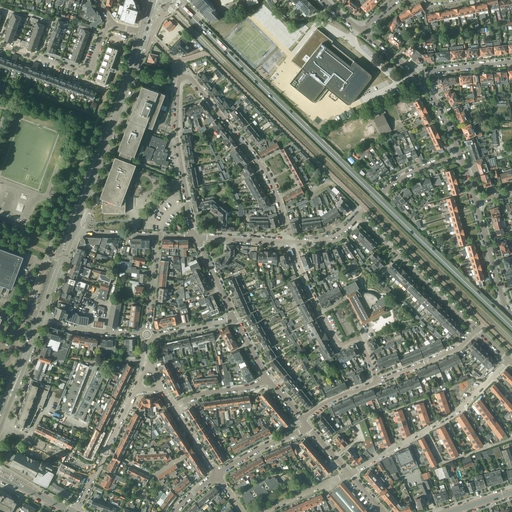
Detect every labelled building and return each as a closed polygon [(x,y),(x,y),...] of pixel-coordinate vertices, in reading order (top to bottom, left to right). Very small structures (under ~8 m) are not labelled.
[(85,12),(93,7),(94,7),(90,0),(82,6),(84,9),(84,10),(85,12)] [(117,14),(121,15),(120,19),(135,23),(137,13),(136,13),(137,11),(138,11),(138,10),(137,10),(135,2),(133,0),(125,0),(124,6),(120,5),(117,14)] [(218,15),(217,14),(216,15),(216,16),(212,11),(213,11),(216,10),(213,4),(212,2),(213,4),(214,5),(211,7),(204,0),(187,0),(189,2),(190,0),(209,20),(208,21),(209,23),(219,19),(216,16),(216,15),(218,15)] [(299,0),(296,4),(299,7),(297,9),(297,8),(294,10),(296,12),(303,5),(307,1),(305,0),(299,0)] [(357,0),(356,0),(353,0),(352,2),(350,0),(349,0),(345,5),(346,5),(346,6),(347,7),(348,7),(350,9),(354,3),(356,1),(357,0)] [(369,10),(371,8),(363,0),(360,0),(360,2),(361,3),(362,2),(364,4),(361,7),(366,12),(367,12),(368,11),(369,10)] [(368,0),(368,1),(366,0),(363,0),(371,8),(376,4),(375,3),(372,0),(368,0)] [(308,2),(307,1),(303,5),(296,12),(297,14),(301,11),(300,10),(301,9),(304,12),(307,9),(311,5),(311,6),(311,5),(311,4),(309,3),(308,2)] [(359,8),(359,7),(357,6),(359,4),(356,1),(354,3),(350,9),(352,11),(351,11),(354,13),(355,12),(356,12),(357,12),(357,14),(360,13),(360,10),(359,9),(359,8)] [(414,6),(418,13),(423,10),(420,3),(414,6)] [(307,9),(304,12),(307,16),(309,14),(311,15),(313,13),(314,14),(317,11),(315,9),(313,6),(312,7),(311,6),(311,5),(307,9)] [(409,9),(413,16),(418,13),(414,6),(412,8),(411,8),(410,9),(409,9)] [(86,19),(89,17),(97,12),(96,11),(93,7),(85,12),(84,12),(86,15),(84,16),(86,19)] [(406,11),(404,12),(408,19),(409,20),(411,19),(410,17),(413,16),(409,9),(409,10),(408,10),(407,10),(406,11)] [(90,25),(92,26),(95,27),(102,22),(101,22),(102,21),(102,20),(101,18),(101,17),(97,11),(96,11),(97,12),(89,17),(91,21),(92,20),(93,22),(91,24),(90,25)] [(399,15),(402,22),(408,19),(404,12),(399,15)] [(12,13),(4,34),(2,40),(3,40),(5,37),(4,40),(12,43),(13,40),(20,43),(21,40),(14,37),(15,35),(17,36),(19,31),(17,30),(19,25),(21,26),(23,20),(21,20),(22,17),(12,13)] [(394,19),(392,21),(397,27),(401,22),(396,17),(395,18),(394,18),(394,19)] [(58,20),(56,25),(64,28),(66,23),(58,20)] [(165,27),(170,31),(175,26),(170,21),(168,23),(167,21),(163,25),(165,27)] [(393,30),(397,27),(392,21),(390,23),(389,23),(388,24),(388,25),(387,25),(390,28),(390,29),(391,30),(392,30),(392,31),(393,30)] [(21,43),(28,46),(27,48),(35,51),(36,48),(37,48),(35,52),(36,52),(46,26),(37,23),(36,22),(35,25),(33,24),(31,29),(33,30),(32,35),(30,34),(28,40),(30,40),(29,43),(22,40),(21,43)] [(64,28),(56,25),(54,30),(62,33),(64,28)] [(301,68),(290,83),(313,102),(314,102),(315,103),(316,103),(317,103),(317,102),(318,102),(318,101),(328,89),(346,104),(347,104),(348,104),(349,104),(350,104),(351,103),(371,79),(371,78),(371,77),(371,76),(371,75),(371,74),(370,74),(332,43),(333,41),(317,28),(292,60),(301,68)] [(82,29),(80,34),(88,37),(90,32),(82,29)] [(54,30),(52,35),(60,38),(62,33),(54,30)] [(402,33),(404,31),(403,30),(402,31),(400,33),(400,32),(399,33),(396,36),(395,35),(396,34),(394,33),(393,34),(393,35),(392,34),(391,34),(390,34),(389,36),(389,37),(389,38),(390,38),(389,40),(390,41),(391,42),(394,44),(397,40),(402,33)] [(398,48),(403,42),(400,40),(404,35),(405,36),(406,34),(405,33),(404,31),(402,33),(397,40),(394,44),(396,45),(396,46),(397,47),(398,47),(398,48)] [(86,42),(88,37),(80,34),(78,39),(86,42)] [(60,38),(52,35),(50,41),(58,43),(60,38)] [(187,53),(188,53),(191,50),(184,43),(187,40),(183,36),(175,44),(179,47),(177,49),(183,55),(187,53)] [(78,39),(76,44),(84,47),(86,42),(78,39)] [(48,46),(57,49),(58,43),(50,41),(48,46)] [(422,54),(423,51),(420,48),(421,46),(420,45),(417,48),(416,50),(413,53),(410,57),(415,61),(417,63),(418,63),(419,63),(419,64),(423,64),(423,63),(422,58),(422,55),(422,54)] [(46,53),(48,54),(49,52),(52,53),(54,54),(55,54),(57,49),(48,46),(46,53)] [(99,73),(97,78),(98,78),(97,81),(98,81),(102,83),(105,84),(105,85),(106,85),(108,81),(106,81),(108,78),(109,78),(110,75),(109,74),(110,70),(112,71),(115,72),(116,72),(117,70),(116,69),(113,68),(115,61),(114,61),(115,57),(116,58),(118,54),(116,54),(118,50),(115,49),(108,46),(107,51),(108,51),(107,54),(106,53),(104,58),(106,58),(105,60),(104,60),(103,61),(101,66),(99,71),(101,72),(100,74),(99,73)] [(416,50),(417,48),(415,46),(414,48),(411,46),(409,48),(408,47),(406,48),(406,49),(405,48),(403,51),(405,53),(406,53),(406,54),(407,55),(408,55),(410,57),(413,53),(416,50)] [(81,57),(83,52),(74,49),(72,55),(81,57)] [(5,66),(4,67),(10,70),(19,73),(20,74),(22,74),(23,75),(31,78),(31,77),(37,79),(38,78),(41,71),(38,71),(38,69),(37,69),(38,65),(39,64),(39,63),(37,63),(34,62),(32,67),(33,67),(33,69),(25,66),(23,65),(15,62),(15,61),(16,61),(18,56),(16,55),(13,54),(13,56),(11,59),(11,57),(8,56),(7,59),(5,65),(5,66)] [(148,61),(151,62),(150,65),(155,66),(157,56),(150,54),(148,61)] [(71,60),(74,61),(76,62),(79,63),(81,57),(72,55),(71,60)] [(38,78),(37,79),(44,82),(49,69),(47,69),(46,71),(45,71),(46,70),(42,68),(41,71),(38,78)] [(217,68),(213,71),(219,78),(221,77),(223,75),(217,68)] [(44,82),(51,85),(54,77),(51,75),(52,74),(50,73),(51,70),(49,69),(44,82)] [(200,82),(206,77),(203,73),(204,72),(203,70),(196,75),(197,77),(197,78),(198,79),(200,82)] [(51,85),(57,87),(62,74),(60,73),(59,77),(58,76),(57,77),(54,77),(51,85)] [(64,75),(62,74),(57,87),(65,89),(65,88),(67,81),(64,80),(64,79),(63,78),(64,75)] [(473,75),(472,75),(473,85),(476,85),(477,86),(478,86),(478,90),(481,90),(480,86),(479,82),(478,74),(476,75),(475,74),(473,75)] [(451,89),(452,89),(451,84),(458,83),(457,77),(456,77),(456,76),(455,77),(454,77),(453,77),(447,78),(448,83),(449,83),(449,84),(450,89),(451,89)] [(206,88),(210,85),(208,82),(210,81),(206,77),(200,82),(203,86),(204,86),(205,88),(206,88)] [(68,78),(67,81),(65,88),(65,89),(71,92),(75,79),(73,78),(72,81),(71,81),(72,79),(68,78)] [(448,83),(447,78),(441,79),(441,78),(439,78),(439,79),(438,81),(437,81),(438,81),(437,81),(438,84),(439,85),(441,88),(441,87),(442,89),(444,92),(449,89),(450,89),(449,84),(449,83),(448,83)] [(75,79),(71,92),(73,93),(76,94),(80,83),(78,82),(77,83),(77,82),(78,80),(75,79)] [(80,83),(76,94),(82,96),(87,83),(85,82),(84,85),(83,85),(83,84),(80,83)] [(88,86),(89,84),(87,83),(82,96),(87,98),(91,90),(92,87),(88,86)] [(210,95),(217,90),(214,86),(212,88),(210,85),(206,88),(208,91),(207,91),(208,93),(210,95)] [(97,91),(100,92),(101,89),(95,86),(94,88),(92,87),(91,90),(87,98),(94,101),(97,92),(97,91)] [(136,165),(129,162),(132,155),(135,156),(146,126),(152,128),(165,94),(143,86),(138,97),(136,96),(128,119),(130,120),(118,150),(121,151),(118,158),(116,157),(100,198),(103,199),(102,212),(125,213),(126,199),(123,198),(136,165)] [(453,92),(451,89),(450,89),(449,89),(444,92),(445,93),(444,93),(445,93),(445,94),(447,97),(446,97),(447,97),(447,98),(447,99),(448,100),(449,100),(448,100),(456,96),(454,92),(453,92)] [(217,90),(210,95),(214,100),(214,99),(217,102),(221,98),(220,98),(222,96),(221,94),(220,94),(217,90)] [(465,101),(464,99),(461,100),(459,101),(456,96),(448,100),(449,100),(449,101),(449,102),(449,103),(450,103),(452,106),(458,102),(459,104),(461,102),(462,103),(465,102),(465,101)] [(221,109),(228,104),(225,100),(225,99),(224,97),(221,99),(221,98),(217,102),(219,104),(218,105),(219,106),(221,109)] [(468,100),(465,101),(466,105),(462,106),(454,109),(458,119),(458,118),(460,123),(464,121),(466,120),(467,120),(464,112),(468,110),(467,108),(470,107),(468,103),(474,101),(473,98),(468,100)] [(415,102),(414,103),(415,106),(410,109),(411,111),(423,105),(420,99),(417,101),(416,101),(415,101),(415,102)] [(197,104),(200,112),(204,111),(209,117),(205,120),(208,124),(216,119),(202,100),(197,104)] [(228,104),(221,109),(225,113),(227,115),(234,109),(232,107),(231,108),(228,104)] [(235,110),(231,113),(234,117),(243,110),(244,109),(244,108),(244,107),(243,106),(241,108),(240,106),(239,105),(234,109),(235,110)] [(418,110),(419,113),(426,110),(426,109),(426,108),(425,108),(425,107),(423,105),(411,111),(410,112),(411,114),(418,110)] [(197,118),(193,106),(188,108),(190,115),(193,114),(195,119),(197,118)] [(190,115),(188,108),(188,107),(182,107),(182,121),(186,121),(186,117),(190,115)] [(243,110),(234,117),(237,120),(245,113),(243,110)] [(426,110),(419,113),(421,117),(415,120),(416,122),(429,115),(427,113),(427,112),(427,111),(426,111),(426,110)] [(245,113),(237,120),(240,124),(248,117),(246,113),(245,113)] [(383,114),(376,118),(373,119),(381,136),(383,135),(384,136),(391,133),(390,131),(392,130),(383,114)] [(423,121),(425,124),(432,121),(429,115),(416,122),(417,124),(423,121)] [(248,117),(240,124),(243,128),(251,121),(248,117)] [(212,126),(215,130),(221,125),(218,121),(218,122),(216,120),(212,123),(210,124),(212,126)] [(246,133),(255,125),(252,122),(243,129),(246,133)] [(464,132),(464,133),(473,129),(474,128),(473,125),(474,125),(473,123),(462,128),(463,129),(462,129),(463,132),(464,132)] [(422,137),(424,136),(426,134),(429,133),(436,130),(433,124),(427,127),(428,131),(426,132),(421,134),(422,137)] [(192,129),(188,129),(188,125),(183,125),(183,129),(184,129),(184,133),(192,132),(192,129)] [(216,131),(218,134),(220,136),(221,135),(222,136),(226,132),(224,130),(225,129),(221,125),(215,130),(216,131)] [(255,125),(246,133),(249,136),(258,129),(255,125)] [(258,129),(249,136),(252,140),(261,133),(258,129)] [(467,139),(476,135),(473,129),(464,133),(467,139)] [(432,138),(439,135),(438,135),(438,134),(438,133),(437,133),(436,130),(429,133),(432,138)] [(226,144),(232,138),(229,134),(228,135),(226,132),(222,136),(224,138),(223,140),(226,144)] [(261,133),(252,140),(255,144),(264,136),(261,133)] [(183,143),(191,141),(190,134),(188,134),(182,135),(183,138),(182,138),(183,143)] [(166,160),(168,153),(166,153),(167,150),(165,149),(168,141),(151,135),(146,145),(147,146),(142,158),(150,161),(150,160),(167,166),(169,162),(166,160)] [(434,144),(441,141),(440,138),(440,137),(439,136),(439,135),(432,138),(434,144)] [(478,142),(476,137),(465,141),(467,146),(478,142)] [(232,138),(226,144),(231,150),(232,148),(236,145),(235,143),(232,138)] [(191,141),(183,143),(184,148),(185,148),(185,150),(185,151),(191,150),(190,149),(192,149),(191,141)] [(272,145),(276,151),(280,149),(277,143),(275,144),(273,141),(271,142),(272,145)] [(434,144),(429,147),(430,149),(433,148),(434,151),(438,149),(439,149),(440,149),(440,148),(444,146),(441,141),(434,144)] [(476,147),(476,148),(481,146),(486,144),(486,142),(480,144),(479,141),(478,142),(467,146),(468,150),(473,149),(476,147)] [(407,149),(404,151),(405,154),(408,161),(413,159),(411,154),(407,146),(407,143),(404,144),(406,146),(407,149)] [(413,159),(418,157),(414,147),(411,148),(409,145),(407,146),(411,154),(413,159)] [(232,157),(241,150),(238,146),(229,153),(232,157)] [(271,154),(268,147),(266,148),(265,146),(262,147),(267,156),(271,154)] [(398,150),(399,150),(398,148),(395,149),(399,156),(396,157),(399,165),(404,163),(398,150)] [(293,152),(292,149),(283,154),(285,159),(291,155),(290,153),(293,152)] [(401,149),(399,150),(398,150),(404,163),(408,161),(405,154),(403,155),(401,149)] [(186,160),(194,158),(193,153),(191,154),(191,151),(191,150),(185,151),(185,152),(186,154),(185,155),(186,160)] [(241,150),(232,157),(235,160),(244,153),(241,150)] [(385,150),(383,151),(386,155),(394,168),(398,165),(397,164),(392,157),(390,158),(385,150)] [(480,158),(484,156),(483,153),(481,154),(481,151),(480,151),(480,152),(479,152),(475,153),(470,155),(472,160),(480,158)] [(511,151),(497,155),(497,159),(510,156),(511,155),(511,151)] [(244,153),(235,160),(238,164),(247,157),(244,153)] [(383,159),(390,170),(394,168),(386,155),(384,156),(385,158),(383,159)] [(247,157),(238,164),(241,168),(250,160),(247,157)] [(477,160),(476,160),(477,163),(476,163),(477,166),(478,166),(478,168),(478,169),(480,173),(480,174),(481,174),(488,171),(491,170),(498,169),(497,165),(495,160),(488,161),(487,157),(484,158),(477,160)] [(194,158),(186,160),(187,165),(188,167),(193,166),(195,166),(194,158)] [(297,165),(296,164),(295,162),(298,161),(297,158),(288,163),(290,168),(297,165)] [(380,161),(377,164),(385,174),(389,171),(381,160),(380,161)] [(382,177),(385,174),(377,164),(377,163),(375,164),(377,167),(375,169),(382,177)] [(243,174),(251,167),(248,164),(240,171),(243,174)] [(293,173),(302,168),(301,166),(298,168),(297,166),(297,165),(290,168),(293,173)] [(251,167),(243,174),(245,178),(248,176),(255,171),(251,167)] [(302,168),(293,173),(295,178),(302,174),(301,172),(304,171),(302,168)] [(372,170),(371,168),(369,170),(378,181),(382,177),(375,169),(372,170)] [(369,173),(367,175),(374,184),(378,181),(369,170),(369,169),(367,171),(369,173)] [(446,172),(447,175),(444,176),(445,179),(450,177),(455,176),(453,170),(446,172)] [(246,184),(256,178),(254,174),(244,179),(241,181),(243,185),(246,184)] [(433,177),(436,185),(442,183),(439,175),(433,177)] [(450,177),(445,179),(445,181),(446,181),(447,184),(449,184),(449,183),(456,181),(457,180),(456,179),(455,176),(450,177)] [(307,177),(298,182),(300,187),(306,183),(305,181),(308,179),(307,177)] [(246,184),(248,188),(259,182),(256,178),(246,184)] [(429,190),(434,188),(429,178),(425,180),(429,190)] [(491,182),(490,178),(482,181),(484,187),(494,184),(493,181),(491,182)] [(420,182),(424,192),(429,190),(425,180),(420,182)] [(248,188),(251,192),(261,186),(259,182),(248,188)] [(419,194),(424,192),(420,182),(415,184),(419,194)] [(410,185),(413,193),(415,196),(419,194),(415,184),(410,185)] [(251,192),(253,196),(263,191),(261,186),(251,192)] [(414,200),(410,195),(413,193),(408,187),(404,190),(410,199),(412,201),(414,200)] [(453,195),(460,193),(458,187),(453,188),(451,189),(453,195)] [(205,209),(204,201),(203,199),(197,200),(195,188),(191,189),(196,211),(202,210),(202,209),(205,209)] [(299,200),(302,199),(297,190),(292,192),(296,198),(297,197),(299,200)] [(400,193),(407,202),(410,199),(404,190),(400,193)] [(263,191),(253,196),(255,200),(265,195),(263,191)] [(396,197),(404,207),(405,207),(407,204),(407,203),(407,202),(400,193),(396,197)] [(293,204),(288,195),(283,197),(288,206),(293,204)] [(404,207),(396,197),(392,200),(397,206),(399,204),(405,212),(407,210),(404,207)] [(447,200),(448,205),(455,203),(454,197),(446,199),(447,200)] [(210,208),(213,199),(204,201),(205,209),(206,208),(210,208)] [(213,199),(210,208),(214,211),(217,208),(218,209),(221,206),(220,205),(213,199)] [(341,199),(338,202),(347,211),(350,207),(341,199)] [(269,201),(258,204),(260,209),(271,205),(269,201)] [(344,214),(347,211),(338,202),(335,205),(337,207),(344,214)] [(219,215),(227,212),(221,206),(218,209),(217,208),(214,211),(218,215),(219,215)] [(335,207),(331,209),(338,219),(342,216),(335,207)] [(498,207),(490,210),(492,217),(500,214),(498,207)] [(328,212),(334,221),(338,219),(331,209),(328,212)] [(450,211),(451,215),(448,215),(445,216),(445,218),(449,217),(451,217),(459,215),(458,212),(458,211),(458,210),(457,209),(450,211)] [(219,221),(227,221),(227,216),(230,216),(230,212),(227,212),(219,215),(219,219),(219,221)] [(328,212),(324,214),(330,224),(334,221),(328,212)] [(272,214),(276,227),(281,226),(277,213),(272,214)] [(276,227),(272,214),(268,215),(272,228),(276,227)] [(326,227),(330,224),(324,214),(321,216),(321,220),(326,227)] [(500,215),(492,218),(493,220),(494,223),(501,221),(500,215)] [(293,218),(297,231),(302,230),(298,217),(293,218)] [(297,231),(293,218),(289,220),(293,233),(297,231)] [(462,226),(460,220),(453,222),(454,226),(451,227),(452,229),(455,228),(462,226)] [(231,226),(231,228),(226,227),(227,221),(219,221),(219,224),(218,224),(218,230),(226,231),(234,231),(234,226),(231,226)] [(501,221),(494,223),(495,229),(503,227),(501,221)] [(354,234),(358,237),(364,231),(362,229),(363,228),(359,224),(355,228),(355,229),(350,233),(353,236),(354,234)] [(506,226),(503,227),(495,229),(494,230),(495,232),(496,232),(497,235),(507,232),(506,226)] [(364,231),(358,237),(356,238),(360,242),(367,234),(364,231)] [(505,234),(506,234),(494,237),(495,242),(503,240),(502,238),(511,235),(511,239),(511,238),(511,231),(510,232),(505,234)] [(463,232),(456,234),(458,240),(465,238),(464,235),(465,234),(464,233),(463,232)] [(363,245),(371,237),(367,234),(360,242),(363,245)] [(80,239),(79,242),(88,245),(98,248),(101,238),(83,237),(83,236),(80,239)] [(371,237),(363,245),(366,248),(374,240),(371,237)] [(103,238),(99,250),(101,251),(102,249),(104,250),(108,238),(103,238)] [(108,238),(104,250),(109,252),(114,238),(108,238)] [(109,252),(109,253),(112,254),(114,249),(117,250),(120,238),(114,238),(109,252)] [(374,240),(366,248),(370,251),(377,244),(374,240)] [(511,246),(511,242),(510,243),(509,240),(499,243),(500,246),(499,246),(500,249),(500,248),(501,249),(511,246)] [(345,243),(354,256),(355,255),(353,250),(355,249),(351,243),(350,242),(349,241),(345,243)] [(96,254),(98,248),(88,245),(79,242),(77,247),(96,253),(96,254)] [(354,256),(345,243),(342,245),(347,254),(349,253),(351,257),(354,256)] [(467,247),(469,252),(476,250),(474,244),(467,246),(467,247)] [(336,248),(342,262),(344,261),(342,256),(345,255),(341,246),(336,248)] [(510,253),(511,252),(511,251),(511,246),(501,249),(501,252),(501,255),(502,254),(502,255),(510,253)] [(94,259),(96,253),(77,247),(75,252),(85,255),(88,256),(92,258),(94,259)] [(8,293),(8,292),(9,288),(11,289),(14,279),(15,280),(16,275),(22,257),(0,248),(0,294),(2,295),(3,295),(4,295),(5,295),(6,295),(7,294),(7,293),(8,293)] [(342,262),(336,248),(332,249),(336,259),(338,258),(340,263),(342,262)] [(226,256),(228,258),(227,259),(229,260),(233,256),(234,256),(234,250),(226,250),(226,255),(227,255),(226,256)] [(327,251),(330,264),(335,263),(331,250),(327,251)] [(74,257),(90,263),(90,262),(92,258),(88,256),(85,255),(75,252),(74,257)] [(284,254),(288,267),(293,265),(288,253),(284,254)] [(376,262),(380,257),(377,254),(376,255),(374,253),(371,256),(373,258),(371,260),(374,264),(376,262)] [(288,267),(284,254),(279,256),(284,269),(288,267)] [(305,255),(309,268),(314,266),(309,254),(305,255)] [(309,268),(305,255),(300,257),(305,269),(309,268)] [(131,256),(130,261),(137,262),(137,265),(141,266),(142,263),(144,264),(145,259),(131,256)] [(173,266),(177,266),(181,267),(180,259),(179,259),(179,257),(173,257),(173,256),(172,256),(171,259),(173,259),(173,260),(174,260),(174,262),(161,261),(160,264),(173,266)] [(226,256),(225,257),(224,259),(224,258),(219,260),(223,268),(227,266),(227,264),(229,260),(227,259),(228,258),(226,256)] [(469,264),(472,263),(479,261),(478,258),(479,258),(478,256),(477,256),(470,258),(471,261),(468,262),(469,264)] [(72,262),(81,265),(90,269),(92,263),(90,262),(90,263),(74,257),(72,262)] [(376,262),(374,264),(376,265),(377,267),(380,265),(381,267),(385,264),(383,262),(384,261),(380,257),(376,262)] [(504,262),(505,265),(511,263),(511,259),(511,257),(503,259),(504,261),(504,262)] [(185,263),(181,262),(182,272),(200,265),(199,263),(198,260),(197,259),(192,261),(189,262),(189,263),(190,265),(185,267),(185,263)] [(223,269),(223,268),(219,260),(215,262),(220,274),(226,271),(225,269),(223,269)] [(90,269),(81,265),(72,262),(70,267),(71,267),(79,270),(85,272),(90,274),(91,269),(90,269)] [(386,270),(389,273),(397,265),(394,262),(393,263),(388,268),(386,270)] [(200,265),(182,272),(183,275),(187,273),(192,271),(193,274),(201,270),(202,270),(200,265)] [(389,273),(393,276),(401,268),(397,265),(389,273)] [(69,272),(81,276),(84,277),(88,279),(90,274),(85,272),(79,270),(71,267),(69,272)] [(393,276),(396,280),(405,271),(401,267),(401,268),(393,276)] [(140,277),(140,281),(146,282),(147,274),(140,274),(139,274),(139,269),(131,268),(131,269),(124,268),(123,272),(137,274),(136,277),(140,277)] [(184,281),(184,283),(186,283),(190,281),(203,275),(201,270),(193,274),(194,276),(189,279),(184,281)] [(113,274),(100,271),(96,281),(101,283),(109,285),(113,274)] [(396,280),(399,283),(407,275),(408,275),(408,274),(405,271),(396,280)] [(84,278),(84,277),(81,276),(69,272),(67,277),(76,280),(79,281),(80,279),(82,280),(83,278),(84,278)] [(378,281),(380,283),(382,281),(380,278),(380,279),(378,277),(380,275),(378,273),(374,277),(378,281)] [(472,276),(469,277),(470,279),(476,277),(477,281),(478,281),(484,279),(482,273),(475,275),(472,276)] [(203,275),(190,281),(191,283),(196,280),(197,283),(205,280),(206,279),(205,277),(204,278),(203,275)] [(399,283),(403,286),(411,278),(408,275),(407,275),(399,283)] [(86,283),(79,281),(76,280),(67,277),(67,276),(65,281),(78,285),(85,288),(86,283)] [(230,285),(240,281),(238,276),(228,280),(230,285)] [(411,278),(403,286),(406,289),(414,281),(411,278)] [(289,288),(300,283),(298,279),(287,283),(289,288)] [(134,293),(135,293),(142,294),(143,293),(144,290),(143,290),(143,287),(139,287),(140,284),(138,284),(139,281),(130,280),(130,281),(133,283),(132,284),(132,285),(132,286),(134,293)] [(198,286),(194,288),(195,290),(208,285),(206,282),(207,282),(206,280),(205,280),(197,283),(198,286)] [(84,288),(85,288),(78,285),(65,281),(64,286),(73,289),(83,293),(84,290),(84,288)] [(230,285),(232,289),(242,285),(240,281),(230,285)] [(384,297),(378,299),(377,299),(377,298),(376,297),(376,296),(375,296),(374,295),(373,294),(372,294),(371,293),(370,293),(369,293),(368,293),(367,293),(366,293),(365,293),(364,293),(363,294),(362,294),(361,294),(360,292),(361,291),(355,281),(343,288),(346,294),(347,294),(352,304),(352,305),(356,314),(357,314),(363,324),(388,311),(385,305),(387,304),(384,297)] [(407,290),(410,293),(418,285),(415,282),(407,290)] [(109,285),(101,283),(99,289),(101,289),(108,292),(110,285),(109,285)] [(302,287),(300,283),(289,288),(291,292),(302,287)] [(208,285),(195,290),(196,292),(201,290),(202,293),(210,290),(210,289),(209,287),(208,285)] [(242,285),(232,289),(234,293),(244,289),(242,285)] [(422,289),(418,285),(410,293),(414,297),(422,289)] [(82,297),(83,293),(73,289),(64,286),(62,291),(79,296),(82,297)] [(184,297),(183,289),(183,286),(179,286),(179,289),(178,289),(176,299),(182,298),(184,297)] [(334,288),(339,299),(343,296),(338,286),(334,288)] [(303,292),(302,287),(291,292),(293,296),(303,292)] [(334,288),(330,291),(335,301),(339,299),(334,288)] [(244,289),(234,293),(236,298),(246,293),(244,289)] [(414,297),(417,300),(425,292),(422,289),(414,297)] [(82,297),(79,296),(62,291),(61,296),(80,302),(81,297),(82,297)] [(330,291),(326,293),(331,303),(336,301),(335,301),(330,291)] [(303,292),(293,296),(295,300),(305,296),(303,292)] [(425,292),(417,300),(420,303),(428,295),(425,292)] [(326,293),(322,295),(327,305),(326,305),(327,306),(331,303),(326,293)] [(204,298),(199,300),(201,305),(214,299),(213,298),(214,298),(213,296),(212,296),(212,295),(205,299),(204,298)] [(327,305),(322,295),(317,298),(323,307),(326,305),(327,305)] [(77,308),(79,303),(69,300),(68,299),(60,296),(58,301),(76,308),(77,308)] [(307,300),(305,296),(295,300),(297,305),(307,300)] [(425,308),(433,299),(429,296),(421,304),(425,308)] [(178,310),(186,308),(185,303),(183,304),(182,298),(176,299),(175,300),(176,302),(175,302),(176,306),(177,306),(178,310)] [(240,308),(247,304),(251,303),(250,300),(251,300),(250,298),(238,303),(240,308)] [(108,326),(117,327),(122,301),(113,299),(108,326)] [(433,299),(425,308),(428,311),(436,302),(435,302),(433,299)] [(57,306),(66,309),(70,311),(75,312),(76,308),(58,301),(57,304),(57,306)] [(300,311),(310,305),(308,301),(298,306),(300,311)] [(431,314),(439,306),(438,305),(439,304),(436,301),(435,302),(436,302),(428,311),(431,314)] [(208,309),(201,312),(202,314),(218,307),(217,306),(218,306),(217,304),(216,304),(216,303),(207,307),(208,309)] [(300,311),(302,315),(312,309),(311,306),(310,305),(300,311)] [(57,306),(54,314),(55,316),(66,320),(70,311),(66,309),(57,306)] [(254,308),(254,306),(241,312),(243,316),(251,313),(250,310),(254,308)] [(434,317),(442,309),(439,306),(431,314),(434,317)] [(218,307),(202,314),(204,319),(212,315),(212,316),(215,315),(214,314),(219,312),(220,311),(218,307)] [(186,308),(178,311),(180,323),(182,323),(190,321),(187,308),(186,308)] [(305,319),(315,314),(312,309),(302,315),(303,317),(301,318),(302,320),(305,319)] [(438,320),(446,312),(442,309),(434,317),(438,320)] [(70,311),(66,320),(78,324),(88,325),(89,317),(79,316),(77,313),(75,312),(70,311)] [(170,311),(173,324),(173,325),(179,323),(177,316),(178,315),(177,314),(173,314),(173,311),(170,311)] [(248,321),(258,316),(256,312),(246,316),(248,321)] [(446,312),(438,320),(441,324),(449,316),(446,312)] [(317,317),(315,314),(305,319),(307,323),(317,317)] [(164,327),(168,326),(166,318),(165,318),(165,317),(162,318),(162,316),(161,316),(159,317),(162,327),(164,326),(164,327)] [(258,316),(248,321),(250,325),(258,322),(260,321),(258,316)] [(442,324),(445,328),(453,320),(450,316),(442,324)] [(288,327),(291,326),(290,323),(296,320),(295,318),(287,323),(288,324),(287,324),(288,327)] [(154,324),(155,324),(156,329),(162,327),(160,319),(154,321),(154,322),(154,324)] [(318,323),(316,319),(304,326),(305,328),(307,327),(308,329),(318,324),(318,323)] [(254,330),(264,324),(262,320),(252,326),(254,330)] [(453,320),(445,328),(449,331),(457,323),(453,320)] [(460,326),(457,323),(449,331),(452,334),(455,332),(460,326)] [(254,330),(256,333),(257,334),(266,328),(264,324),(254,330)] [(320,328),(318,324),(308,329),(310,333),(320,328)] [(222,336),(230,331),(227,326),(224,328),(223,327),(220,329),(220,330),(219,331),(221,333),(217,336),(216,339),(219,338),(220,337),(222,336)] [(463,330),(460,326),(455,332),(460,338),(464,334),(462,331),(463,330)] [(62,337),(63,337),(66,338),(68,333),(65,332),(51,327),(50,328),(49,332),(60,336),(62,337)] [(258,338),(268,332),(266,328),(257,334),(256,333),(256,334),(258,338)] [(315,336),(322,332),(320,328),(310,333),(312,337),(315,336)] [(231,333),(230,331),(222,336),(223,337),(224,337),(225,340),(232,336),(230,333),(231,333)] [(327,337),(327,336),(325,332),(324,333),(323,331),(322,332),(315,336),(316,338),(319,336),(322,340),(327,337)] [(60,336),(49,332),(47,336),(61,341),(66,343),(67,343),(69,344),(70,342),(67,341),(68,339),(66,339),(66,338),(63,337),(62,337),(60,336)] [(211,332),(208,333),(210,341),(213,340),(214,345),(216,345),(216,342),(216,339),(217,336),(216,334),(214,334),(214,333),(211,333),(211,332)] [(268,332),(258,338),(261,343),(261,342),(271,337),(268,332)] [(198,344),(196,335),(193,336),(193,337),(190,337),(194,351),(196,351),(195,347),(199,347),(198,344)] [(205,348),(204,342),(203,335),(200,336),(199,335),(196,335),(198,344),(199,347),(199,349),(205,348)] [(69,344),(67,343),(66,343),(61,341),(47,336),(45,341),(57,345),(68,349),(69,346),(67,345),(67,344),(69,344)] [(229,345),(235,342),(232,336),(225,340),(223,341),(226,346),(228,345),(229,345)] [(316,338),(317,341),(319,343),(316,345),(317,347),(320,346),(328,342),(329,341),(328,340),(328,339),(327,337),(322,340),(319,336),(316,338)] [(263,346),(273,341),(271,337),(261,342),(261,343),(263,346)] [(375,338),(368,342),(368,343),(370,346),(382,340),(381,338),(379,339),(378,337),(375,339),(375,338)] [(185,347),(186,350),(190,350),(191,356),(193,355),(191,345),(189,338),(187,338),(183,338),(185,347)] [(108,339),(107,339),(106,349),(112,349),(112,352),(115,352),(115,339),(113,339),(108,339)] [(135,349),(135,339),(125,339),(125,344),(129,344),(129,353),(132,353),(132,349),(135,349)] [(440,339),(435,341),(439,351),(444,348),(440,339)] [(382,340),(370,346),(371,349),(372,350),(379,347),(378,345),(383,342),(382,340)] [(45,341),(43,346),(66,354),(68,349),(57,345),(45,341)] [(273,341),(263,346),(266,350),(275,345),(273,341)] [(435,341),(430,343),(434,353),(439,351),(435,341)] [(473,350),(478,344),(475,341),(473,343),(471,341),(467,345),(473,350)] [(168,354),(166,343),(165,343),(165,342),(162,343),(163,344),(162,344),(162,348),(161,348),(162,352),(161,352),(162,355),(164,361),(168,360),(173,359),(172,356),(171,356),(170,354),(168,354)] [(227,349),(229,347),(231,350),(238,347),(235,342),(229,345),(228,345),(226,346),(227,349)] [(320,352),(330,346),(328,342),(320,346),(317,347),(320,352)] [(425,346),(429,355),(434,353),(430,343),(425,346)] [(353,356),(357,354),(358,356),(361,354),(358,349),(356,344),(355,344),(350,346),(350,347),(348,348),(353,356)] [(482,348),(478,344),(473,350),(471,352),(474,356),(482,348)] [(43,346),(42,351),(54,355),(54,354),(65,358),(66,354),(43,346)] [(322,355),(332,350),(330,346),(320,352),(322,355)] [(424,357),(429,355),(425,346),(420,348),(424,357)] [(267,357),(277,350),(274,347),(272,349),(271,348),(265,353),(267,357)] [(344,350),(350,360),(350,362),(355,359),(355,360),(356,360),(355,357),(354,358),(353,356),(348,348),(344,350)] [(420,348),(414,350),(418,360),(423,358),(420,348)] [(477,359),(485,351),(482,348),(474,356),(477,359)] [(229,358),(234,357),(241,354),(241,353),(239,350),(227,355),(228,356),(229,358)] [(277,350),(267,357),(270,361),(279,354),(277,350)] [(332,350),(322,355),(324,360),(335,354),(332,350)] [(344,350),(340,352),(346,362),(350,360),(344,350)] [(414,350),(409,352),(413,362),(418,360),(414,350)] [(64,360),(65,358),(54,354),(54,355),(42,351),(40,355),(51,359),(58,359),(58,360),(64,360)] [(489,354),(485,351),(477,359),(481,362),(489,354)] [(341,364),(346,362),(340,352),(336,354),(341,364)] [(396,352),(391,354),(395,364),(400,361),(396,352)] [(409,352),(404,354),(408,364),(413,362),(409,352)] [(243,357),(241,353),(241,354),(234,357),(229,358),(231,362),(237,359),(243,357)] [(457,353),(452,355),(457,365),(462,362),(457,353),(458,353),(457,353)] [(391,354),(386,356),(390,366),(395,364),(391,354)] [(404,354),(399,356),(403,366),(408,364),(404,354)] [(39,360),(54,365),(56,365),(58,360),(58,359),(51,359),(40,355),(39,360)] [(452,355),(447,358),(452,367),(457,365),(452,355)] [(481,363),(485,366),(493,358),(489,355),(481,363)] [(272,367),(281,360),(278,356),(276,358),(269,363),(272,367)] [(385,368),(390,366),(386,356),(381,358),(385,368)] [(380,370),(385,368),(381,358),(376,360),(380,370)] [(442,360),(447,369),(452,367),(447,358),(442,360)] [(488,370),(496,362),(493,358),(485,366),(488,370)] [(53,366),(54,365),(39,360),(37,364),(49,368),(50,368),(51,366),(53,366)] [(163,370),(176,364),(179,362),(180,362),(179,360),(178,360),(175,360),(175,362),(173,363),(169,365),(168,362),(161,365),(163,370)] [(275,370),(284,363),(281,360),(272,367),(275,370)] [(442,372),(447,369),(442,360),(438,362),(438,363),(442,372)] [(246,365),(247,364),(245,361),(237,364),(238,366),(234,368),(235,370),(240,367),(246,365)] [(176,364),(163,370),(166,375),(173,372),(171,369),(173,368),(173,369),(181,365),(179,362),(176,364)] [(77,371),(86,374),(90,365),(89,366),(81,363),(77,371)] [(287,367),(284,363),(275,370),(278,374),(287,367)] [(437,363),(431,365),(435,374),(440,372),(437,363)] [(123,365),(122,368),(125,369),(132,373),(134,367),(127,364),(126,367),(123,365)] [(431,365),(426,367),(430,376),(435,374),(431,365)] [(320,372),(319,370),(316,366),(313,367),(314,367),(311,369),(314,375),(320,372)] [(287,367),(278,374),(281,377),(290,370),(287,367)] [(426,367),(421,369),(425,378),(430,376),(426,367)] [(34,373),(52,379),(52,377),(47,375),(43,374),(44,371),(36,368),(36,369),(35,369),(34,371),(35,371),(34,373)] [(93,377),(102,381),(105,374),(96,369),(97,368),(93,377)] [(239,378),(251,372),(249,368),(242,372),(243,374),(238,376),(239,378)] [(125,369),(122,374),(129,378),(132,373),(125,369)] [(416,371),(418,376),(420,380),(425,378),(421,369),(416,371)] [(501,374),(507,379),(507,380),(511,376),(505,370),(501,374)] [(77,371),(74,379),(83,382),(86,374),(77,371)] [(285,382),(294,375),(291,371),(282,378),(284,382),(285,382)] [(173,372),(166,375),(168,381),(175,377),(174,375),(173,372)] [(245,379),(253,375),(251,372),(239,378),(241,381),(245,379)] [(354,381),(364,377),(362,372),(352,376),(354,381)] [(34,373),(33,377),(41,380),(50,383),(52,379),(34,373)] [(121,378),(120,380),(127,383),(129,378),(122,374),(121,378)] [(253,375),(245,379),(246,381),(245,381),(242,383),(243,384),(247,383),(255,379),(253,375)] [(297,379),(297,378),(294,375),(285,382),(284,382),(287,386),(297,379)] [(412,378),(416,387),(421,385),(417,376),(412,378)] [(511,377),(511,376),(507,380),(507,379),(503,383),(505,385),(507,382),(511,386),(511,384),(511,377)] [(89,385),(98,389),(102,381),(93,377),(89,385)] [(168,381),(171,386),(178,382),(180,381),(178,378),(176,379),(175,377),(168,381)] [(291,389),(300,382),(302,380),(301,379),(300,379),(299,377),(297,378),(297,379),(287,386),(290,390),(291,390),(291,389)] [(364,377),(354,381),(355,385),(366,381),(364,377)] [(62,389),(58,388),(51,385),(32,378),(15,423),(28,429),(38,408),(42,409),(49,390),(56,392),(55,396),(60,398),(63,390),(62,389)] [(116,378),(115,380),(117,381),(116,384),(124,388),(127,383),(120,380),(118,379),(116,378)] [(411,390),(416,387),(412,378),(407,380),(411,390)] [(71,387),(80,390),(83,382),(74,379),(71,387)] [(340,380),(338,381),(342,390),(348,388),(345,382),(342,383),(340,380)] [(406,391),(411,390),(407,380),(402,382),(406,391)] [(171,386),(173,391),(180,387),(182,386),(184,385),(184,383),(179,385),(178,382),(171,386)] [(291,389),(291,390),(294,393),(303,386),(300,382),(291,389)] [(332,395),(328,385),(326,382),(322,384),(323,387),(323,388),(325,391),(328,397),(332,395)] [(401,394),(406,391),(402,382),(397,384),(401,394)] [(183,392),(181,389),(188,386),(190,391),(191,393),(193,391),(190,385),(189,383),(184,385),(182,386),(180,387),(173,391),(176,396),(183,392)] [(113,389),(115,390),(122,393),(124,388),(116,384),(114,387),(113,389)] [(330,384),(328,385),(332,395),(337,393),(335,386),(332,388),(330,384)] [(494,384),(490,388),(495,393),(495,394),(499,390),(494,384)] [(85,392),(94,397),(98,389),(89,385),(85,392)] [(298,398),(304,393),(302,390),(306,387),(305,386),(295,394),(298,398)] [(386,388),(389,395),(391,394),(392,398),(395,397),(391,386),(386,388)] [(71,387),(68,394),(77,398),(80,390),(71,387)] [(368,391),(372,400),(377,398),(373,388),(368,391)] [(115,390),(113,395),(119,398),(122,393),(115,390)] [(385,401),(381,390),(376,392),(376,393),(378,399),(381,398),(383,402),(385,401)] [(499,390),(495,394),(497,396),(500,400),(504,396),(499,390)] [(300,401),(311,393),(309,391),(305,394),(304,393),(298,398),(300,401)] [(367,402),(368,404),(372,402),(372,400),(368,391),(363,393),(367,402)] [(82,400),(91,404),(94,397),(85,392),(82,400)] [(265,392),(259,396),(263,401),(269,396),(265,392)] [(304,405),(310,400),(308,398),(312,394),(311,393),(300,401),(304,405)] [(362,404),(367,402),(363,393),(358,395),(362,404)] [(68,394),(65,402),(74,406),(77,398),(68,394)] [(362,404),(358,395),(353,397),(356,406),(362,404)] [(437,399),(439,404),(447,401),(445,398),(449,397),(448,395),(437,399)] [(481,395),(473,403),(474,404),(476,402),(480,400),(480,399),(482,396),(481,395)] [(263,401),(258,405),(260,407),(261,406),(261,407),(265,403),(267,406),(273,401),(269,396),(263,401)] [(504,396),(500,400),(505,405),(509,402),(504,396)] [(112,397),(109,402),(116,405),(119,400),(112,397)] [(352,397),(347,399),(352,411),(357,410),(355,407),(356,406),(354,403),(352,397)] [(342,402),(347,413),(347,414),(352,411),(347,399),(342,402)] [(474,404),(477,408),(487,402),(485,400),(482,402),(480,399),(480,400),(476,402),(474,404)] [(78,408),(87,412),(91,404),(82,400),(78,408)] [(310,400),(304,405),(306,408),(308,407),(310,409),(315,405),(310,400)] [(273,401),(267,406),(268,408),(270,410),(276,405),(273,401)] [(70,415),(74,406),(65,402),(62,410),(71,414),(70,415)] [(109,402),(107,407),(114,410),(116,405),(109,402)] [(342,416),(347,413),(342,402),(337,404),(341,413),(342,416)] [(477,408),(480,412),(486,408),(484,405),(487,403),(487,402),(477,408)] [(98,403),(96,408),(100,410),(103,411),(104,409),(103,409),(101,408),(100,407),(99,406),(100,404),(99,403),(98,403)] [(341,413),(337,404),(332,406),(336,415),(341,413)] [(276,405),(270,410),(272,412),(274,414),(280,409),(276,405)] [(452,407),(452,405),(441,409),(442,414),(450,412),(449,408),(452,407)] [(189,415),(195,411),(192,406),(186,410),(189,415)] [(429,408),(428,406),(417,409),(419,415),(427,413),(425,409),(429,408)] [(107,407),(104,412),(111,415),(114,410),(107,407)] [(87,412),(78,408),(74,417),(75,415),(83,420),(87,412)] [(396,417),(403,414),(402,411),(405,410),(405,408),(394,412),(396,417)] [(486,408),(480,412),(484,417),(493,410),(491,409),(488,411),(486,408)] [(160,413),(163,418),(170,414),(167,409),(160,413)] [(274,418),(272,420),(274,422),(284,414),(280,409),(274,414),(272,416),(274,418)] [(195,411),(189,415),(192,420),(204,412),(203,410),(197,414),(195,411)] [(493,412),(493,410),(484,417),(487,421),(493,417),(491,414),(493,412)] [(104,412),(102,417),(109,421),(111,415),(104,412)] [(133,417),(140,421),(142,416),(146,417),(145,415),(143,415),(142,416),(140,414),(136,412),(133,417)] [(204,412),(192,420),(195,425),(201,421),(200,418),(206,414),(204,412)] [(326,420),(326,419),(321,413),(317,417),(319,419),(317,421),(320,425),(326,420)] [(456,417),(459,422),(469,416),(468,414),(465,416),(463,413),(456,417)] [(173,419),(170,414),(163,418),(166,423),(173,419)] [(284,414),(274,422),(275,424),(277,423),(279,425),(287,418),(284,414)] [(432,418),(432,416),(421,419),(423,425),(430,423),(429,419),(432,418)] [(462,427),(469,422),(467,419),(470,417),(469,416),(459,422),(462,427)] [(99,422),(106,426),(109,421),(102,417),(100,422),(99,422)] [(133,417),(131,422),(138,426),(139,426),(142,422),(141,421),(140,421),(133,417)] [(329,417),(326,419),(326,420),(320,425),(323,428),(332,421),(329,417)] [(487,421),(490,426),(499,419),(497,417),(495,419),(493,417),(487,421)] [(287,418),(279,425),(281,427),(279,429),(281,431),(291,423),(287,418)] [(409,418),(398,422),(400,427),(407,424),(406,421),(409,420),(409,418)] [(176,424),(173,419),(166,423),(164,424),(166,427),(164,429),(165,430),(168,429),(169,428),(176,424)] [(500,421),(499,419),(490,426),(493,430),(499,425),(497,423),(500,421)] [(97,421),(96,423),(99,424),(97,427),(97,428),(104,431),(106,426),(99,422),(97,421)] [(203,427),(207,424),(209,423),(208,421),(205,423),(204,422),(203,423),(201,421),(195,425),(198,430),(203,427)] [(332,421),(323,428),(326,432),(335,425),(332,421)] [(136,429),(138,426),(131,422),(128,428),(135,431),(136,429)] [(470,425),(469,422),(462,427),(465,431),(475,425),(473,423),(470,425)] [(263,431),(266,436),(271,434),(268,428),(266,429),(265,427),(264,427),(262,423),(260,424),(263,431)] [(173,432),(179,428),(176,424),(169,428),(168,429),(165,430),(165,431),(166,433),(168,431),(170,434),(172,432),(173,432)] [(207,424),(203,427),(198,430),(201,435),(209,429),(210,429),(207,424)] [(380,433),(385,431),(383,424),(378,426),(376,426),(369,428),(370,430),(377,428),(379,428),(380,433)] [(38,425),(35,431),(40,434),(44,427),(38,425)] [(338,428),(335,425),(326,432),(329,435),(338,428)] [(439,434),(450,429),(449,427),(445,429),(444,425),(437,429),(439,434)] [(475,427),(475,425),(465,431),(468,436),(474,432),(472,428),(475,427)] [(499,425),(493,430),(496,434),(505,428),(504,426),(501,428),(499,425)] [(44,427),(40,434),(45,436),(49,430),(44,427)] [(138,433),(135,431),(128,428),(126,433),(132,436),(135,438),(138,433)] [(173,432),(175,437),(182,433),(179,428),(173,432)] [(412,428),(401,432),(402,435),(399,436),(400,438),(410,435),(409,431),(412,430),(412,428)] [(505,428),(496,434),(501,441),(509,439),(504,432),(506,430),(505,428)] [(49,430),(45,436),(51,439),(54,432),(55,430),(53,429),(52,431),(49,430)] [(96,429),(94,434),(100,438),(103,432),(96,429)] [(201,435),(204,439),(210,435),(212,434),(213,434),(209,429),(201,435)] [(439,434),(442,439),(449,435),(447,432),(450,431),(450,429),(439,434)] [(261,439),(266,436),(263,431),(258,433),(261,439)] [(54,432),(51,439),(56,441),(59,435),(54,432)] [(476,435),(474,432),(468,436),(471,440),(480,434),(479,433),(476,435)] [(126,433),(123,438),(130,441),(132,436),(126,433)] [(185,438),(182,433),(175,437),(174,438),(171,440),(173,442),(175,440),(177,439),(179,442),(185,438)] [(247,433),(245,434),(250,445),(256,442),(253,436),(250,437),(249,434),(248,435),(247,433)] [(94,434),(91,439),(98,443),(100,438),(94,434)] [(240,438),(241,439),(242,441),(245,447),(250,445),(245,434),(242,435),(243,437),(240,438)] [(337,445),(344,439),(340,434),(333,439),(336,442),(335,443),(337,445)] [(481,436),(480,434),(471,440),(474,445),(480,441),(478,438),(481,436)] [(59,435),(56,441),(61,444),(64,437),(59,435)] [(64,437),(61,444),(66,446),(69,439),(66,438),(67,436),(65,435),(64,437)] [(210,435),(204,439),(207,444),(214,440),(210,435)] [(445,444),(455,438),(454,437),(450,438),(449,435),(442,439),(443,442),(444,442),(445,444)] [(423,437),(419,440),(422,446),(427,444),(423,437)] [(121,443),(127,446),(127,447),(129,447),(130,444),(133,446),(134,443),(131,442),(130,442),(130,441),(123,438),(121,443)] [(188,442),(185,438),(179,442),(182,447),(188,442)] [(242,441),(241,439),(238,440),(237,438),(234,439),(236,441),(237,444),(240,450),(245,447),(242,441)] [(390,445),(388,438),(383,440),(384,443),(380,445),(381,448),(390,445)] [(445,444),(447,448),(454,445),(452,442),(455,440),(455,438),(445,444)] [(69,439),(66,446),(71,449),(74,442),(75,440),(73,439),(72,441),(69,439)] [(91,439),(89,445),(96,448),(98,443),(91,439)] [(303,448),(309,443),(305,439),(301,442),(300,441),(298,443),(296,442),(293,443),(292,445),(296,455),(299,452),(296,447),(297,445),(298,444),(299,444),(303,448)] [(344,439),(337,445),(339,447),(340,447),(342,449),(348,444),(344,439)] [(371,439),(366,441),(362,444),(367,449),(370,447),(374,445),(371,439)] [(214,440),(207,444),(210,449),(217,445),(220,443),(221,442),(220,440),(215,443),(214,440)] [(237,444),(236,441),(233,442),(230,444),(235,452),(240,450),(237,444)] [(482,444),(480,441),(474,445),(476,449),(486,443),(485,442),(482,444)] [(184,452),(186,454),(193,450),(189,444),(188,442),(182,447),(183,449),(184,452)] [(217,445),(210,449),(213,454),(220,450),(223,448),(221,445),(223,444),(221,442),(220,443),(217,445)] [(125,452),(127,447),(127,446),(121,443),(118,448),(125,452)] [(309,443),(303,448),(299,452),(301,454),(303,456),(306,454),(307,453),(313,448),(309,443)] [(294,453),(293,451),(290,444),(285,447),(288,454),(291,452),(292,454),(294,453)] [(344,452),(348,457),(353,452),(354,451),(352,449),(355,446),(355,444),(353,444),(344,452)] [(427,444),(422,446),(423,448),(424,449),(425,453),(430,450),(427,444)] [(89,445),(86,450),(93,453),(96,448),(89,445)] [(285,455),(288,454),(285,447),(280,449),(283,456),(284,458),(285,457),(285,455)] [(408,471),(418,467),(418,466),(410,447),(394,453),(403,474),(404,473),(408,471)] [(502,456),(498,447),(493,449),(497,458),(502,456)] [(115,453),(114,456),(121,460),(124,453),(125,452),(118,448),(117,450),(115,453)] [(313,448),(307,453),(311,457),(316,452),(313,448)] [(460,450),(459,448),(449,453),(452,458),(459,454),(457,451),(460,450)] [(510,460),(511,467),(511,456),(508,448),(501,451),(506,462),(507,461),(510,460)] [(275,451),(274,451),(277,458),(279,462),(282,461),(282,462),(285,461),(284,458),(283,456),(280,449),(275,451)] [(49,463),(47,462),(46,463),(42,460),(41,462),(38,461),(39,460),(38,460),(37,461),(35,459),(34,458),(34,459),(32,458),(32,457),(31,456),(31,457),(28,456),(29,455),(28,455),(27,456),(25,454),(24,453),(24,454),(22,453),(22,452),(21,452),(18,451),(19,450),(18,450),(15,455),(14,454),(11,460),(12,461),(10,465),(11,466),(11,465),(13,466),(13,467),(14,467),(17,468),(16,469),(17,469),(18,468),(20,470),(21,471),(21,470),(23,471),(23,472),(24,472),(27,473),(26,474),(27,474),(28,473),(30,475),(31,476),(31,475),(33,476),(33,477),(34,478),(34,477),(37,478),(35,481),(36,481),(36,482),(38,483),(39,483),(41,484),(43,485),(47,487),(46,486),(53,473),(54,473),(51,471),(54,466),(52,464),(50,463),(49,462),(49,463)] [(86,450),(84,455),(91,458),(93,453),(86,450)] [(197,455),(193,450),(186,454),(188,458),(190,462),(191,461),(198,457),(196,456),(197,455)] [(220,450),(213,454),(216,459),(223,455),(220,450)] [(430,450),(425,453),(429,460),(434,457),(430,450)] [(157,454),(158,459),(163,458),(167,453),(164,453),(164,451),(159,451),(159,454),(157,454)] [(277,458),(274,451),(269,453),(272,460),(277,458)] [(353,452),(348,457),(352,461),(357,457),(358,455),(354,451),(353,452)] [(314,462),(320,457),(316,452),(311,457),(314,462)] [(167,453),(163,458),(163,459),(166,463),(173,459),(170,455),(169,456),(167,453)] [(272,460),(269,453),(264,455),(267,462),(270,461),(272,466),(274,465),(273,462),(272,460)] [(142,460),(138,455),(136,458),(135,458),(133,462),(140,465),(142,461),(141,461),(142,460)] [(223,455),(216,459),(220,463),(226,460),(223,455)] [(357,457),(352,461),(356,466),(361,462),(361,461),(363,459),(360,455),(359,456),(358,455),(357,457)] [(117,468),(121,460),(114,456),(111,462),(111,463),(110,464),(117,468)] [(388,468),(391,474),(398,471),(391,456),(382,460),(386,468),(388,468)] [(190,462),(190,463),(187,464),(185,466),(186,467),(190,465),(192,468),(194,466),(201,462),(198,457),(191,461),(190,462)] [(256,460),(260,466),(265,463),(261,457),(256,460)] [(318,466),(324,461),(320,457),(314,462),(318,466)] [(429,460),(427,460),(428,463),(430,462),(432,466),(429,468),(430,469),(428,470),(429,471),(434,470),(437,469),(435,465),(437,464),(434,457),(429,460)] [(251,463),(255,469),(260,466),(256,460),(251,463)] [(318,466),(320,468),(319,469),(316,472),(312,475),(314,477),(318,474),(322,470),(327,465),(324,461),(318,466)] [(204,467),(201,462),(194,466),(197,471),(204,467)] [(246,466),(250,472),(255,469),(251,463),(246,466)] [(116,469),(117,468),(110,464),(108,469),(115,473),(116,469)] [(170,468),(175,477),(177,476),(176,474),(177,472),(176,470),(178,468),(176,464),(170,468)] [(322,470),(318,474),(320,476),(322,473),(323,472),(326,475),(331,470),(327,465),(322,470)] [(449,465),(442,467),(446,477),(446,478),(453,476),(449,465)] [(62,466),(58,472),(62,474),(61,476),(63,477),(63,475),(67,468),(62,466)] [(241,469),(245,475),(250,472),(246,466),(241,469)] [(130,478),(132,480),(137,470),(130,467),(128,471),(130,472),(129,475),(131,476),(130,478)] [(204,467),(197,471),(196,472),(194,473),(189,477),(190,478),(192,482),(196,479),(194,476),(199,473),(200,476),(207,472),(204,467)] [(369,471),(364,475),(366,478),(365,478),(367,480),(367,479),(368,480),(374,475),(372,472),(374,471),(371,467),(368,470),(369,471)] [(437,469),(434,470),(437,477),(438,477),(439,480),(446,477),(442,467),(437,469)] [(67,468),(63,475),(69,477),(72,471),(67,468)] [(170,468),(164,472),(166,476),(168,475),(168,476),(169,475),(170,477),(172,476),(173,478),(175,477),(170,468)] [(245,475),(241,469),(236,472),(240,478),(241,480),(243,478),(243,477),(245,475)] [(137,470),(132,480),(134,480),(135,478),(136,479),(137,477),(140,478),(141,477),(143,473),(137,470)] [(499,470),(495,471),(496,475),(499,483),(503,482),(499,470)] [(69,477),(67,480),(72,483),(73,482),(74,480),(77,473),(72,471),(69,477)] [(429,471),(422,474),(423,479),(424,480),(431,477),(429,471)] [(492,472),(490,472),(490,474),(491,477),(494,485),(499,483),(496,475),(495,471),(492,472)] [(164,478),(166,476),(164,472),(157,476),(163,485),(164,484),(163,482),(165,480),(164,479),(164,478)] [(240,478),(236,472),(231,475),(235,481),(238,479),(239,481),(241,484),(243,483),(241,480),(240,478)] [(374,475),(368,480),(370,482),(369,483),(371,484),(372,484),(378,479),(380,478),(377,475),(379,473),(377,472),(374,475)] [(490,472),(484,474),(486,478),(488,486),(494,485),(491,477),(490,474),(490,472)] [(77,473),(74,480),(79,482),(82,484),(85,478),(82,477),(82,476),(77,473)] [(111,473),(110,475),(107,474),(105,479),(111,483),(114,484),(116,479),(122,482),(124,483),(126,480),(111,473)] [(143,473),(141,477),(140,478),(143,480),(142,482),(144,483),(143,485),(145,486),(150,477),(143,473)] [(480,475),(478,476),(482,489),(486,487),(482,475),(480,475)] [(182,480),(187,486),(192,482),(187,476),(182,480)] [(475,476),(473,477),(475,481),(477,490),(479,489),(480,490),(481,490),(481,489),(482,489),(478,476),(475,476)] [(247,493),(242,496),(246,506),(247,505),(246,505),(255,499),(256,500),(255,499),(258,497),(258,498),(259,498),(259,497),(268,492),(269,492),(268,491),(270,490),(271,491),(271,490),(280,484),(280,485),(281,485),(276,479),(277,479),(277,478),(277,477),(276,478),(274,477),(270,479),(268,478),(266,479),(248,490),(246,491),(247,493)] [(111,483),(105,479),(102,485),(104,487),(104,488),(110,491),(112,487),(115,488),(116,485),(114,484),(111,483)] [(378,479),(372,484),(372,485),(372,486),(373,487),(374,487),(376,489),(382,484),(383,482),(385,480),(384,479),(380,482),(378,479)] [(429,479),(424,481),(424,483),(424,482),(427,488),(427,490),(432,488),(429,479)] [(459,482),(458,479),(455,480),(457,483),(458,485),(461,495),(466,494),(464,488),(464,487),(463,483),(459,484),(459,482)] [(187,486),(182,480),(178,484),(183,490),(187,486)] [(455,486),(452,487),(455,497),(461,495),(458,485),(457,483),(455,480),(453,480),(454,483),(455,486)] [(469,482),(466,483),(468,488),(469,488),(470,492),(477,490),(475,481),(472,482),(469,483),(469,482)] [(73,493),(56,484),(52,482),(49,489),(66,498),(67,497),(69,498),(68,499),(70,499),(73,493)] [(328,501),(333,508),(336,506),(339,509),(340,511),(368,511),(342,482),(326,495),(328,497),(330,499),(328,501)] [(183,490),(178,484),(174,488),(179,494),(183,490)] [(382,484),(376,489),(376,490),(377,492),(378,491),(380,493),(386,488),(382,484)] [(403,485),(399,488),(404,493),(405,494),(406,495),(408,494),(404,484),(403,485)] [(439,490),(439,492),(440,492),(440,494),(443,501),(448,499),(444,484),(439,486),(440,490),(439,490)] [(212,488),(213,488),(211,490),(216,496),(217,497),(219,500),(220,501),(222,500),(221,499),(222,498),(219,495),(219,496),(218,494),(220,492),(216,486),(215,487),(215,486),(212,488)] [(386,489),(380,494),(384,499),(390,494),(386,489)] [(167,495),(173,500),(177,495),(171,490),(167,495)] [(206,493),(211,500),(216,496),(211,490),(209,492),(208,491),(206,493)] [(12,511),(18,501),(11,498),(10,497),(10,498),(8,496),(7,495),(6,496),(4,495),(4,494),(3,494),(1,493),(1,492),(0,492),(0,511),(12,511)] [(443,501),(440,494),(440,492),(439,492),(433,494),(434,496),(436,503),(443,501)] [(202,498),(206,503),(211,500),(206,493),(203,495),(204,496),(202,498)] [(321,494),(316,497),(319,503),(318,503),(319,506),(320,506),(324,504),(325,507),(327,506),(324,501),(321,494)] [(390,494),(384,499),(388,504),(394,498),(390,494)] [(94,507),(97,508),(99,501),(101,495),(99,495),(98,498),(97,498),(97,500),(93,499),(92,500),(90,499),(88,504),(91,505),(90,505),(91,506),(94,507)] [(163,499),(170,505),(173,500),(167,495),(163,499)] [(170,505),(163,499),(161,498),(158,496),(157,497),(159,499),(157,502),(166,509),(170,505)] [(316,497),(310,499),(313,506),(318,503),(319,503),(316,497)] [(424,500),(423,497),(415,500),(418,509),(427,506),(426,506),(430,505),(428,500),(428,501),(427,499),(424,500)] [(206,503),(202,498),(200,499),(199,499),(197,500),(198,501),(197,501),(204,510),(207,508),(208,509),(210,507),(208,505),(206,503)] [(394,498),(388,504),(392,508),(398,503),(394,498)] [(310,499),(304,502),(307,508),(310,507),(311,510),(312,509),(313,511),(315,511),(313,506),(310,499)] [(105,503),(99,501),(97,508),(97,509),(100,509),(102,510),(105,503)] [(404,504),(406,511),(408,511),(412,511),(413,511),(413,510),(410,502),(409,502),(409,501),(404,502),(404,504)] [(302,511),(307,508),(304,502),(299,504),(302,511)] [(24,511),(26,511),(30,506),(27,504),(27,503),(25,503),(24,503),(21,509),(25,511),(24,511)] [(108,511),(111,505),(105,503),(102,510),(103,510),(103,511),(105,511),(106,511),(108,511)] [(112,503),(112,504),(111,505),(108,511),(118,511),(121,506),(117,505),(112,503)] [(201,511),(203,510),(201,508),(196,503),(195,503),(194,503),(192,505),(193,505),(191,507),(196,511),(201,511)] [(398,503),(392,508),(395,511),(406,511),(404,504),(400,505),(398,503)]
